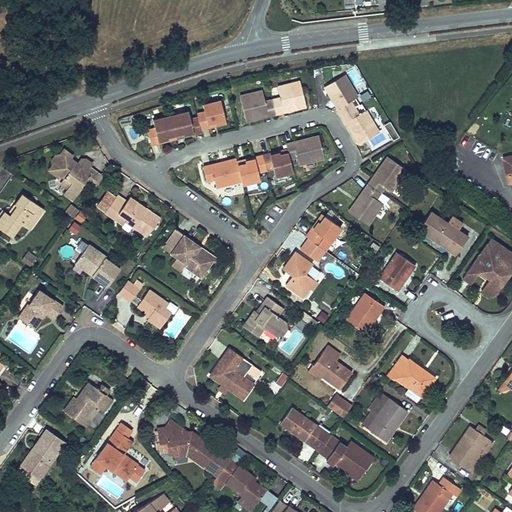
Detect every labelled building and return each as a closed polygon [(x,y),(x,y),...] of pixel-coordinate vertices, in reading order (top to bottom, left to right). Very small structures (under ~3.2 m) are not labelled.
[(341,72),(321,84),(355,142),(375,130),(361,107),(355,111),(348,99),(355,95),(341,72)] [(235,94),(242,120),(303,103),(296,78),(271,84),(274,95),(259,99),(257,88),(235,94)] [(146,128),(149,141),(198,131),(197,126),(223,121),(217,97),(201,101),(203,109),(194,111),(195,116),(188,117),(186,111),(152,118),(154,126),(146,128)] [(232,156),(200,164),(204,180),(211,178),(214,187),(239,181),(239,183),(257,178),(255,171),(270,167),(272,174),(290,170),(287,157),(295,155),(297,163),(321,156),(315,134),(283,142),(284,146),(233,159),(232,156)] [(63,191),(73,199),(87,182),(92,175),(86,170),(89,167),(92,163),(85,157),(79,165),(71,159),(74,156),(64,148),(60,153),(54,153),(51,158),(52,164),(48,169),(56,176),(60,171),(65,175),(72,180),(67,186),(63,191)] [(345,210),(363,223),(378,201),(372,197),(380,185),(386,190),(402,167),(383,154),(345,210)] [(511,157),(500,160),(506,185),(511,183),(511,157)] [(93,186),(101,175),(89,167),(86,170),(92,175),(87,182),(93,186)] [(65,175),(60,181),(67,186),(72,180),(65,175)] [(19,191),(6,210),(2,208),(0,211),(0,228),(11,236),(20,223),(23,225),(31,214),(35,217),(42,207),(19,191)] [(146,234),(158,216),(129,195),(127,198),(119,192),(106,210),(123,222),(126,219),(146,234)] [(385,205),(397,216),(403,210),(391,198),(385,205)] [(75,217),(78,208),(70,204),(66,213),(75,217)] [(78,210),(75,219),(83,222),(86,213),(78,210)] [(327,241),(338,225),(319,212),(303,235),(310,239),(315,243),(320,237),(327,241)] [(447,217),(443,224),(427,213),(415,231),(414,232),(449,256),(462,238),(453,232),(458,225),(447,217)] [(27,228),(35,217),(31,214),(23,225),(27,228)] [(68,230),(76,235),(81,226),(73,221),(68,230)] [(196,247),(199,244),(184,233),(174,246),(167,241),(164,245),(187,262),(186,264),(200,274),(211,259),(196,247)] [(317,262),(326,251),(315,243),(310,239),(302,251),(317,262)] [(489,240),(478,254),(481,256),(492,242),(489,240)] [(478,254),(459,279),(466,284),(479,267),(490,275),(481,287),(489,293),(495,285),(493,283),(497,277),(502,281),(510,271),(507,268),(511,264),(509,263),(511,258),(511,256),(502,249),(500,252),(493,247),(495,245),(492,242),(481,256),(478,254)] [(88,243),(76,261),(94,273),(92,276),(107,286),(119,267),(104,258),(106,255),(88,243)] [(31,265),(37,256),(26,250),(21,259),(31,265)] [(305,273),(312,263),(294,251),(282,270),(291,276),(284,286),(301,297),(307,287),(311,290),(317,282),(305,273)] [(408,270),(389,255),(371,280),(389,294),(395,286),(393,284),(399,276),(402,278),(408,270)] [(76,261),(74,264),(92,276),(94,273),(76,261)] [(490,275),(479,267),(476,271),(486,279),(490,275)] [(495,285),(489,293),(491,295),(502,281),(497,277),(493,283),(495,285)] [(130,299),(138,289),(126,280),(118,290),(130,299)] [(54,318),(63,304),(39,287),(29,301),(28,303),(19,316),(27,322),(32,315),(36,317),(41,309),(45,312),(54,318)] [(168,302),(168,301),(149,287),(138,303),(156,315),(155,316),(152,320),(161,326),(172,310),(165,306),(168,302)] [(489,293),(481,287),(476,292),(485,300),(491,295),(489,293)] [(374,317),(379,309),(360,296),(341,322),(359,336),(367,324),(366,323),(365,323),(371,315),(374,317)] [(278,315),(283,308),(267,297),(256,312),(253,310),(242,324),(256,334),(262,327),(275,336),(286,321),(278,315)] [(45,312),(41,309),(36,317),(32,315),(27,322),(34,327),(45,312)] [(320,311),(316,319),(324,323),(328,315),(320,311)] [(240,397),(251,382),(232,368),(241,354),(229,345),(208,374),(240,397)] [(331,364),(336,356),(323,347),(309,367),(322,376),(318,381),(335,392),(346,375),(331,365),(331,364)] [(417,397),(430,381),(398,356),(389,368),(394,372),(390,376),(417,397)] [(511,362),(509,360),(499,376),(511,384),(511,362)] [(511,384),(499,376),(495,381),(511,392),(511,384)] [(94,384),(86,378),(74,395),(72,394),(62,408),(73,415),(86,424),(90,417),(85,413),(92,402),(102,408),(111,395),(104,390),(107,385),(98,379),(94,384)] [(340,419),(348,408),(332,396),(323,408),(340,419)] [(385,399),(383,402),(375,396),(364,411),(371,417),(372,418),(362,431),(379,444),(403,412),(385,399)] [(322,442),(326,438),(287,409),(275,425),(314,453),(322,442)] [(122,417),(115,427),(94,456),(109,466),(112,462),(128,473),(137,460),(123,450),(118,447),(126,435),(134,425),(122,417)] [(201,466),(214,449),(189,431),(182,432),(181,427),(170,419),(165,426),(155,427),(155,440),(164,440),(167,450),(175,455),(183,454),(201,466)] [(474,424),(469,432),(477,438),(483,430),(474,424)] [(444,457),(467,474),(488,445),(477,438),(469,432),(465,429),(444,457)] [(26,467),(41,478),(66,443),(47,430),(36,446),(39,449),(26,467)] [(131,438),(126,435),(118,447),(123,450),(131,438)] [(367,460),(344,444),(338,453),(322,442),(314,453),(314,454),(322,460),(320,463),(327,468),(329,465),(337,471),(339,468),(354,478),(367,460)] [(39,449),(36,446),(23,465),(26,467),(39,449)] [(227,458),(214,449),(201,466),(214,476),(225,461),(227,458)] [(220,484),(233,467),(225,461),(214,476),(208,484),(216,490),(220,484)] [(112,462),(109,466),(125,478),(128,473),(112,462)] [(511,463),(510,462),(499,477),(499,478),(507,483),(499,494),(511,503),(511,463)] [(246,482),(248,478),(233,467),(220,484),(238,498),(250,507),(261,493),(246,482)] [(339,468),(337,471),(335,474),(350,484),(354,478),(339,468)] [(439,478),(433,486),(427,482),(422,489),(425,491),(418,501),(415,499),(406,510),(408,511),(435,511),(446,497),(449,499),(455,490),(439,478)] [(129,511),(178,511),(163,492),(129,511)] [(246,511),(250,507),(238,498),(234,504),(244,511),(246,511)]
